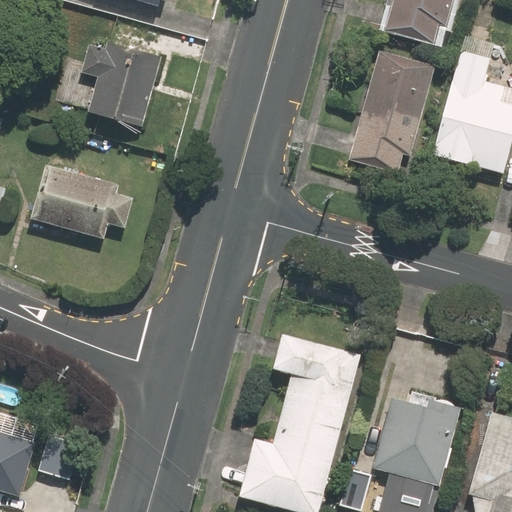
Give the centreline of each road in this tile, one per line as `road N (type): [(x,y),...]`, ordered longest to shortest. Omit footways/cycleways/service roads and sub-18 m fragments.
road 1 (residential): [(227,211),(511,288)]
road 2 (tertiary): [(287,0),(227,211)]
road 3 (residential): [(0,307),(185,375)]
road 4 (tertiary): [(227,211),(185,375)]
road 5 (tertiary): [(185,375),(147,511)]
